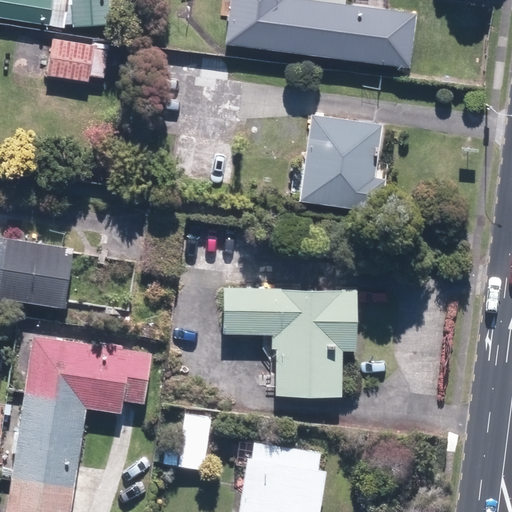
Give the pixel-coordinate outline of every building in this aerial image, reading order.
[(0,0),(0,18),(63,28),(65,24),(72,24),(73,28),(113,24),(110,0),(0,0)] [(234,0),(229,40),(414,64),(422,10),(347,0),(346,0),(234,0)] [(111,45),(95,43),(95,36),(53,33),(52,40),(50,75),(69,76),(92,78),(93,73),(108,74),(111,45)] [(387,120),(316,110),(304,197),(386,209),(391,175),(380,173),(387,120)] [(0,299),(66,310),(72,248),(0,237),(0,299)] [(363,345),(363,284),(228,283),(228,330),(274,330),(274,345),(281,345),(280,391),(347,392),(348,345),(363,345)] [(38,332),(10,511),(74,511),(91,404),(125,409),(127,397),(149,400),(156,350),(127,345),(128,342),(104,339),(104,342),(38,332)] [(257,349),(172,344),(168,401),(253,407),(257,349)] [(207,465),(215,414),(175,407),(167,459),(207,465)] [(253,460),(248,460),(239,511),(321,511),(328,472),(318,471),(321,456),(255,445),(253,460)]
